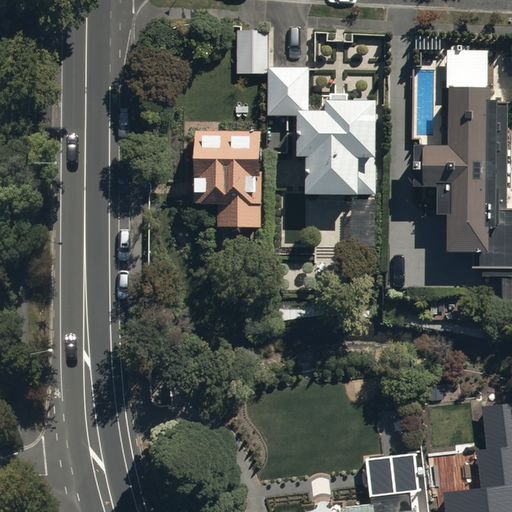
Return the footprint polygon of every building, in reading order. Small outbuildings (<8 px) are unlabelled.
[(237,33),(236,75),(267,76),(267,34),(237,33)] [(308,70),(268,70),(268,118),(297,118),(297,158),(307,158),(307,196),(376,196),(376,104),(326,103),(326,112),(308,112),(308,70)] [(489,89),(448,89),(448,148),(423,148),(423,188),(437,188),(437,215),(446,215),(446,256),(471,256),(471,268),(482,268),(482,276),(511,276),(511,209),(507,210),(507,103),(489,103),(489,89)] [(261,133),(193,133),(193,206),(218,206),(217,228),(261,228),(261,133)] [(511,511),(511,403),(480,406),(485,453),(478,453),(482,493),(444,496),(445,511),(511,511)] [(417,511),(411,511),(410,493),(370,496),(371,506),(341,508),(341,511),(417,511)]
